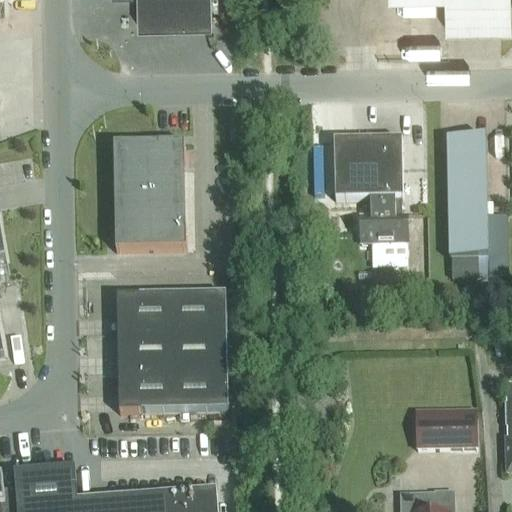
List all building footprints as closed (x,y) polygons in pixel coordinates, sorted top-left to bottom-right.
[(137,0),(138,28),(212,27),(211,0),(137,0)] [(511,0),(445,0),(446,32),(511,31),(511,0)] [(449,263),(489,262),(487,141),(447,142),(449,263)] [(402,143),(334,145),(335,205),(372,204),(396,203),(403,203),(402,143)] [(224,147),(224,160),(233,160),(233,147),(224,147)] [(185,148),(165,148),(159,148),(159,153),(118,153),(120,234),(116,234),(116,256),(187,254),(185,148)] [(372,220),(360,220),(361,248),(408,247),(408,219),(396,219),(396,203),(372,204),(372,220)] [(118,340),(227,337),(226,299),(117,301),(118,340)] [(228,376),(227,337),(118,340),(119,378),(228,376)] [(229,415),(228,376),(119,378),(120,417),(229,415)] [(476,419),(416,420),(417,454),(477,453),(476,419)] [(80,504),(77,471),(18,476),(19,492),(4,493),(2,477),(0,477),(0,511),(218,511),(217,494),(80,504)] [(436,511),(436,497),(400,498),(400,511),(436,511)]
